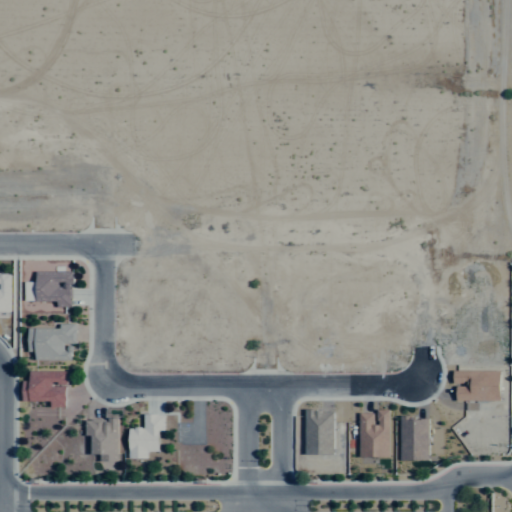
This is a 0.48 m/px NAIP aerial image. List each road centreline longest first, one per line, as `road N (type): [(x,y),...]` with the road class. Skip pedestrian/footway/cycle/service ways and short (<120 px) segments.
road 1 (residential): [(511,479),(435,490),(5,491)]
road 2 (residential): [(104,377),(113,384),(247,388),(407,386),(423,376),(423,353)]
road 3 (residential): [(0,356),(5,511)]
road 4 (residential): [(102,246),(104,377)]
road 5 (residential): [(0,246),(131,246)]
road 6 (residential): [(247,388),(247,511)]
road 7 (residential): [(286,511),(285,389)]
